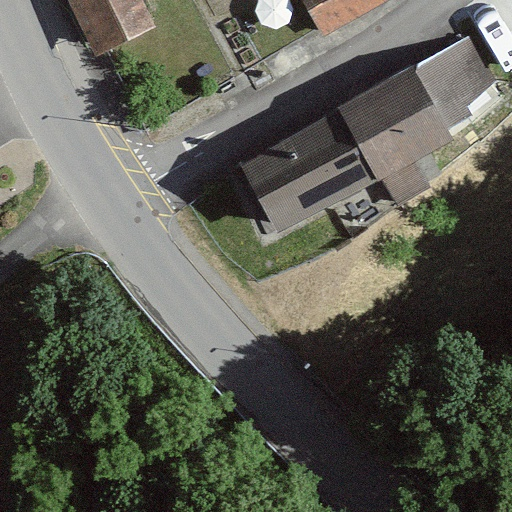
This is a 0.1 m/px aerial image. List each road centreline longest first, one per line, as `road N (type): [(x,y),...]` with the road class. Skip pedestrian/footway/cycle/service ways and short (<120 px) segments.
road 1 (tertiary): [(408,511),(114,193)]
road 2 (residential): [(430,0),(114,193)]
road 3 (tertiary): [(114,193),(15,0)]
